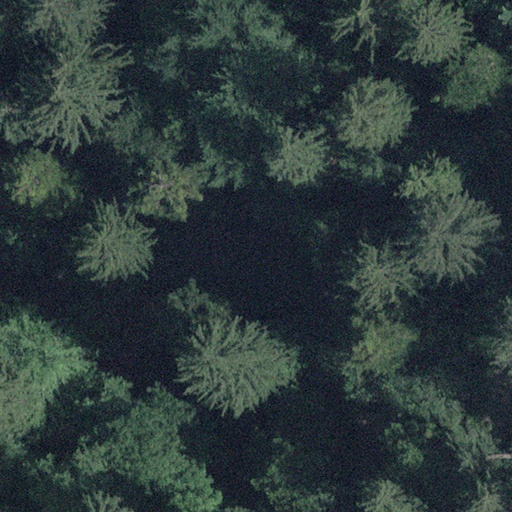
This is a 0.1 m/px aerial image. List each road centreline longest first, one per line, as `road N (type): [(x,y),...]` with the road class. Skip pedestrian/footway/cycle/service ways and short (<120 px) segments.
road 1 (track): [(250,0),(259,169),(328,292),(330,326),(372,444),(339,511)]
road 2 (track): [(0,349),(93,228),(167,0)]
road 3 (track): [(471,511),(511,329)]
